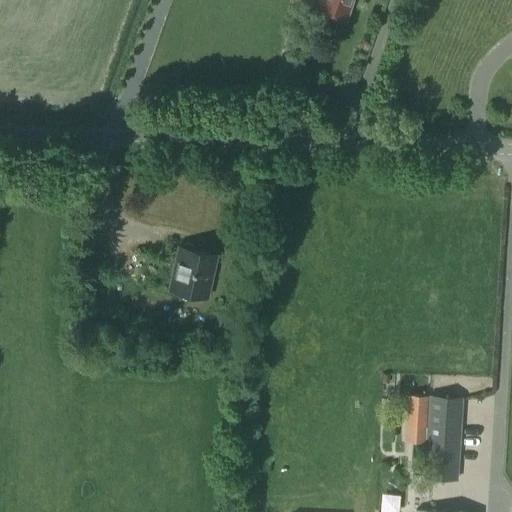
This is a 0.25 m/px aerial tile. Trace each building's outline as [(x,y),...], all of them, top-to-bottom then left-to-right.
[(351,0),(320,0),(317,11),(345,21),(351,0)] [(182,248),(178,247),(168,290),(207,299),(216,256),(195,251),(195,249),(192,245),(187,244),(182,246),(182,248)] [(80,289),(77,313),(93,315),(95,291),(80,289)] [(216,335),(228,337),(232,317),(219,315),(216,335)] [(90,326),(90,342),(114,341),(114,325),(90,326)] [(426,395),(407,394),(406,428),(424,429),(426,395)] [(424,478),(457,480),(462,397),(428,395),(424,478)] [(390,509),(391,489),(371,488),(370,508),(390,509)]
